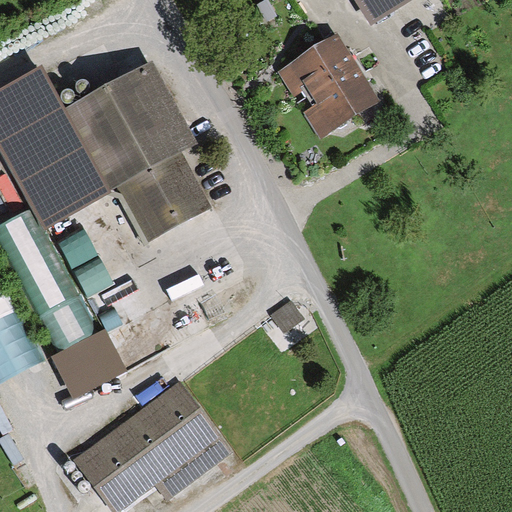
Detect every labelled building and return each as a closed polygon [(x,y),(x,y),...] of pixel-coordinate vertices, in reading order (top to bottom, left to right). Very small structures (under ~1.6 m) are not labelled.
[(359,0),(372,21),(405,0),(359,0)] [(282,68),(321,135),(379,101),(366,79),(350,53),(339,34),(282,68)] [(212,205),(180,151),(195,142),(149,61),(70,105),(48,66),(0,92),(0,150),(44,227),(116,186),(150,241),(212,205)] [(28,208),(0,223),(0,241),(61,352),(57,356),(77,394),(124,369),(104,333),(96,337),(28,208)] [(88,297),(116,283),(87,227),(59,241),(88,297)] [(0,279),(0,388),(33,373),(6,316),(16,312),(0,279)] [(291,300),(270,316),(284,334),(305,318),(291,300)] [(166,506),(235,455),(182,380),(74,457),(113,511),(116,511),(151,487),(166,506)]
